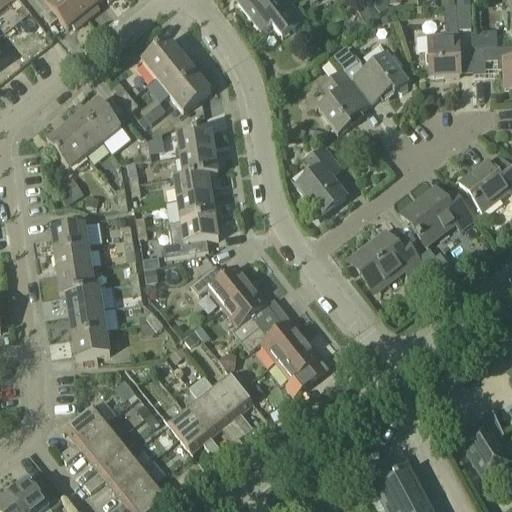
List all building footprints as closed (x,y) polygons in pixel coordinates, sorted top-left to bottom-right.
[(67,0),(51,0),(44,6),(51,15),(44,21),(51,29),(58,23),(67,34),(72,30),(75,34),(87,24),(67,0)] [(67,0),(87,24),(100,14),(97,10),(101,7),(95,0),(67,0)] [(245,0),(238,6),(261,36),(271,28),(282,42),(303,26),(283,0),(280,0),(273,6),(268,0),(245,0)] [(444,10),(455,10),(454,0),(440,0),(441,11),(444,10)] [(470,9),(463,9),(444,10),(445,40),(428,41),(430,81),(460,80),(458,34),(471,33),(470,9)] [(142,66),(155,83),(183,61),(169,45),(142,66)] [(0,50),(0,70),(10,62),(0,50)] [(511,51),(472,53),(473,79),(486,78),(485,66),(503,65),(504,94),(511,93),(511,51)] [(344,74),(370,110),(387,97),(390,101),(396,96),(398,98),(402,98),(408,94),(408,91),(406,88),(408,87),(387,58),(362,77),(356,69),(358,68),(346,52),(334,61),(344,74)] [(183,61),(155,83),(169,101),(197,79),(183,61)] [(370,110),(344,74),(322,91),(330,102),(317,112),(338,140),(357,126),(354,122),(370,110)] [(197,79),(169,101),(184,118),(211,96),(197,79)] [(131,102),(126,95),(119,101),(125,107),(131,102)] [(131,102),(125,107),(132,116),(138,111),(131,102)] [(99,106),(82,120),(103,147),(121,133),(99,106)] [(103,147),(82,120),(65,133),(87,160),(103,147)] [(152,127),(146,120),(139,125),(146,133),(152,127)] [(87,160),(65,133),(47,147),(69,174),(87,160)] [(177,140),(180,162),(214,156),(211,134),(177,140)] [(140,148),(142,157),(150,156),(149,146),(140,148)] [(296,191),(321,222),(347,202),(331,181),(341,173),(324,152),(307,166),(315,176),(296,191)] [(151,166),(150,156),(142,157),(143,167),(151,166)] [(180,162),(183,182),(183,183),(208,179),(208,180),(218,179),(214,156),(180,162)] [(487,165),(459,187),(482,217),(510,195),(511,198),(511,177),(502,165),(493,172),(487,165)] [(212,201),(208,180),(208,179),(183,183),(183,182),(174,184),(177,206),(212,201)] [(139,189),(138,180),(130,182),(131,190),(139,189)] [(65,205),(80,198),(73,183),(58,190),(65,205)] [(139,189),(131,190),(132,194),(133,201),(141,199),(139,189)] [(436,193),(401,220),(425,250),(454,227),(460,234),(474,223),(453,196),(443,203),(436,193)] [(118,205),(127,204),(125,194),(117,195),(118,205)] [(212,201),(177,206),(181,227),(215,222),(212,201)] [(118,205),(120,215),(128,213),(127,204),(118,205)] [(219,244),(215,222),(181,227),(169,229),(172,250),(162,252),(164,264),(208,257),(207,246),(219,244)] [(138,234),(146,233),(145,223),(137,224),(138,234)] [(50,235),(54,257),(88,252),(85,230),(50,235)] [(138,234),(139,243),(147,242),(146,233),(138,234)] [(125,246),(133,245),(131,235),(123,236),(125,246)] [(384,238),(350,265),(375,297),(403,274),(408,280),(424,268),(405,243),(394,252),(384,238)] [(125,246),(126,255),(134,254),(133,245),(125,246)] [(88,252),(54,257),(57,279),(92,273),(88,252)] [(435,261),(429,253),(419,261),(444,294),(459,282),(439,257),(435,261)] [(143,265),(144,275),(160,271),(158,263),(143,265)] [(223,313),(252,290),(237,270),(224,280),(216,270),(191,290),(199,301),(207,294),(223,313)] [(92,273),(57,279),(61,301),(66,300),(66,299),(95,295),(95,294),(92,273)] [(139,287),(138,278),(130,279),(131,288),(139,287)] [(139,287),(131,288),(133,298),(141,297),(139,287)] [(252,290),(223,313),(238,333),(233,337),(241,347),(260,332),(252,322),(268,309),(252,290)] [(69,321),(103,315),(100,293),(95,294),(95,295),(66,299),(66,300),(69,321)] [(72,342),(106,337),(103,315),(69,321),(72,342)] [(152,330),(162,328),(152,316),(145,322),(152,330)] [(260,332),(241,347),(249,358),(261,349),(276,368),(305,345),(290,325),(268,342),(260,332)] [(152,330),(158,337),(164,331),(162,328),(152,330)] [(183,344),(190,352),(200,344),(194,336),(183,344)] [(106,337),(72,342),(76,364),(110,359),(106,337)] [(305,345),(276,368),(291,387),(286,391),(294,402),(313,387),(305,377),(321,364),(305,345)] [(175,362),(181,369),(190,362),(184,354),(175,362)] [(214,392),(237,421),(240,418),(252,409),(229,379),(215,390),(214,392)] [(201,402),(199,404),(222,433),(233,424),(237,421),(214,392),(201,402)] [(222,433),(199,404),(184,416),(207,445),(210,442),(222,433)] [(76,447),(79,451),(108,428),(113,424),(101,408),(66,435),(76,447)] [(207,445),(184,416),(168,428),(191,457),(203,448),(207,445)] [(458,443),(487,489),(511,473),(511,460),(502,445),(500,447),(498,444),(505,440),(494,416),(477,427),(480,432),(474,435),(473,434),(458,443)] [(247,426),(240,418),(237,421),(233,424),(239,432),(247,426)] [(247,426),(239,432),(245,440),(249,437),(253,434),(247,426)] [(91,466),(120,443),(108,428),(79,451),(82,455),(91,466)] [(209,456),(216,450),(210,442),(207,445),(203,448),(209,456)] [(103,481),(132,458),(120,443),(91,466),(100,477),(103,481)] [(79,451),(76,447),(68,453),(74,461),(82,455),(79,451)] [(216,450),(209,456),(215,464),(219,461),(223,458),(216,450)] [(74,461),(68,453),(60,460),(63,463),(66,468),(74,461)] [(106,485),(115,496),(144,473),(132,458),(103,481),(106,485)] [(368,481),(384,511),(429,511),(410,475),(409,476),(406,470),(396,475),(392,468),(368,481)] [(156,488),(144,473),(115,496),(124,507),(127,511),(156,488)] [(98,491),(106,485),(103,481),(100,477),(92,483),(98,491)] [(9,498),(20,511),(56,511),(61,508),(42,483),(32,491),(27,484),(9,498)] [(90,498),(98,491),(92,483),(84,490),(87,493),(90,498)] [(156,488),(127,511),(157,511),(168,504),(156,488)] [(20,511),(9,498),(0,505),(0,511),(20,511)]
